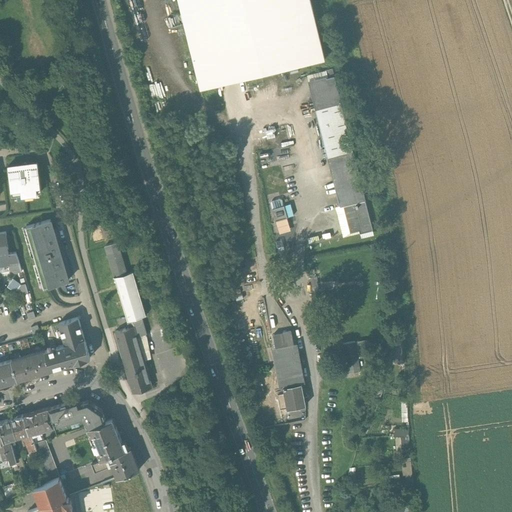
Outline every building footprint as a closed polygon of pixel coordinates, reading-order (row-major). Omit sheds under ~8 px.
[(310,0),(177,0),(199,88),(325,57),(310,0)] [(332,69),(325,71),(326,76),(327,78),(334,76),(332,69)] [(326,76),(309,81),(316,109),(340,103),(334,76),(327,78),(326,76)] [(340,103),(316,109),(328,157),(353,151),(340,103)] [(353,151),(328,157),(340,206),(343,205),(365,200),(353,151)] [(12,196),(17,195),(33,193),(41,192),(37,162),(8,166),(12,196)] [(282,198),(270,201),(277,226),(289,223),(287,216),(294,214),(291,202),(283,204),(282,198)] [(365,200),(343,205),(350,232),(359,230),(360,233),(372,230),(365,200)] [(68,281),(50,219),(26,227),(26,228),(23,229),(32,258),(35,257),(37,265),(34,266),(41,288),(44,287),(44,288),(68,281)] [(6,232),(0,232),(0,266),(9,265),(10,269),(14,272),(22,271),(16,252),(9,253),(6,232)] [(145,314),(133,271),(126,273),(117,242),(106,245),(129,327),(115,331),(123,361),(122,362),(125,372),(126,371),(133,393),(152,387),(147,369),(147,368),(144,358),(149,351),(145,334),(146,334),(141,316),(145,314)] [(78,317),(58,323),(65,344),(45,350),(51,369),(88,358),(90,358),(84,339),(78,317)] [(291,330),(273,334),(275,348),(271,349),(279,388),(283,387),(301,384),(305,383),(297,343),(294,344),(291,330)] [(333,332),(322,334),(324,344),(335,342),(333,332)] [(355,341),(343,343),(348,373),(360,371),(355,341)] [(45,350),(11,360),(17,379),(51,369),(45,350)] [(11,360),(0,363),(0,384),(17,379),(11,360)] [(301,384),(283,387),(288,409),(306,405),(301,384)] [(79,399),(48,408),(52,420),(55,419),(57,425),(83,417),(85,420),(88,419),(90,426),(106,421),(102,410),(93,403),(89,404),(88,400),(80,403),(79,399)] [(48,408),(23,415),(28,433),(30,433),(53,426),(52,420),(48,408)] [(23,415),(16,417),(11,419),(16,438),(23,435),(24,439),(29,452),(30,452),(36,450),(34,443),(30,433),(28,433),(23,415)] [(11,419),(0,421),(0,428),(8,458),(11,457),(14,456),(11,443),(8,440),(16,438),(11,419)] [(90,426),(87,427),(100,460),(128,449),(125,441),(122,442),(113,419),(106,421),(90,426)] [(409,428),(394,428),(395,452),(409,452),(409,428)] [(46,440),(34,443),(36,450),(37,452),(48,481),(59,476),(46,440)] [(100,460),(92,463),(95,471),(108,466),(109,465),(109,464),(112,463),(117,478),(139,470),(130,448),(128,449),(100,460)] [(411,461),(402,462),(403,475),(412,474),(411,461)] [(399,474),(389,475),(391,485),(401,484),(399,474)] [(48,481),(34,486),(41,506),(27,511),(69,511),(73,511),(71,498),(67,498),(59,477),(59,476),(48,481)]
